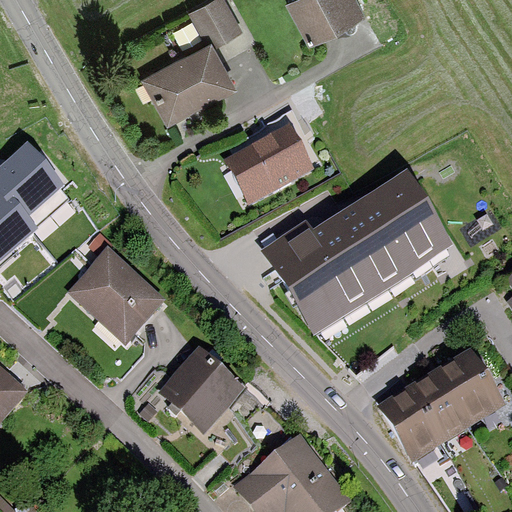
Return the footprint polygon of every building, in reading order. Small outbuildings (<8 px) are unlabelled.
[(232,28),(217,0),(211,0),(189,12),(206,42),(232,28)] [(354,0),(294,0),(289,3),(309,40),(361,13),(354,0)] [(207,45),(145,80),(168,120),(230,85),(207,45)] [(312,170),(288,123),(222,158),(247,204),(312,170)] [(63,184),(28,144),(0,168),(0,260),(37,228),(27,216),(63,184)] [(450,258),(403,182),(313,238),(306,225),(263,252),(318,340),(450,258)] [(70,297),(121,345),(156,307),(105,260),(70,297)] [(236,391),(198,356),(161,398),(199,432),(236,391)] [(407,397),(384,412),(416,463),(503,407),(471,357),(440,376),(416,392),(407,397)] [(0,413),(16,396),(0,380),(0,413)] [(337,511),(349,503),(302,442),(238,491),(253,511),(337,511)]
